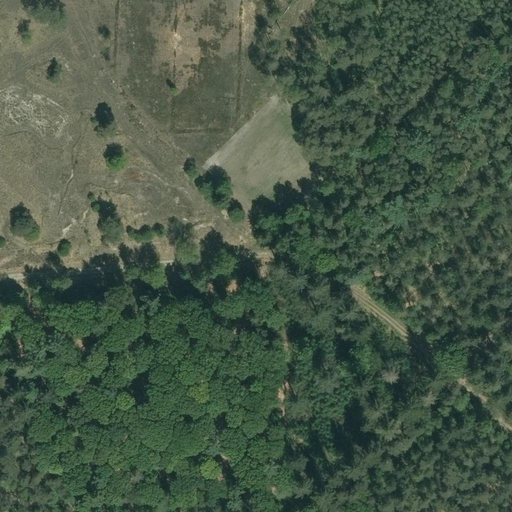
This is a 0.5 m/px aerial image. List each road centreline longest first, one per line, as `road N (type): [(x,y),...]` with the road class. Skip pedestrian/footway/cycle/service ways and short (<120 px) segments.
road 1 (track): [(451,369),(347,276),(277,249),(0,279)]
road 2 (track): [(309,511),(511,310)]
